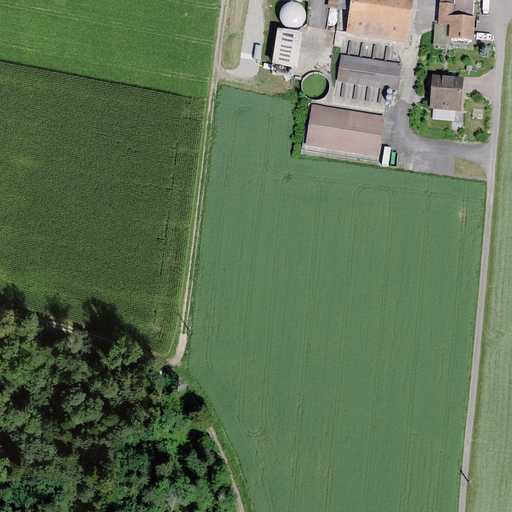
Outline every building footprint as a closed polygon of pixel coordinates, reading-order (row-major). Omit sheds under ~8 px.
[(340,0),(339,9),(351,11),(352,0),(340,0)] [(352,0),(351,11),(347,32),(377,37),(378,30),(395,33),(393,41),(405,43),(411,0),(352,0)] [(452,26),(451,41),(472,42),(474,0),(454,0),(454,6),(441,5),(440,25),(452,26)] [(309,19),(297,2),(279,15),(291,32),(309,19)] [(300,37),(279,34),(274,65),(292,68),(295,47),(298,48),(300,37)] [(401,66),(342,57),(338,82),(397,91),(401,66)] [(462,81),(434,79),(432,107),(460,110),(462,81)] [(313,106),(312,117),(382,128),(384,117),(313,106)] [(382,128),(312,117),(309,136),(379,147),(382,128)] [(379,147),(309,136),(307,147),(378,157),(379,147)]
